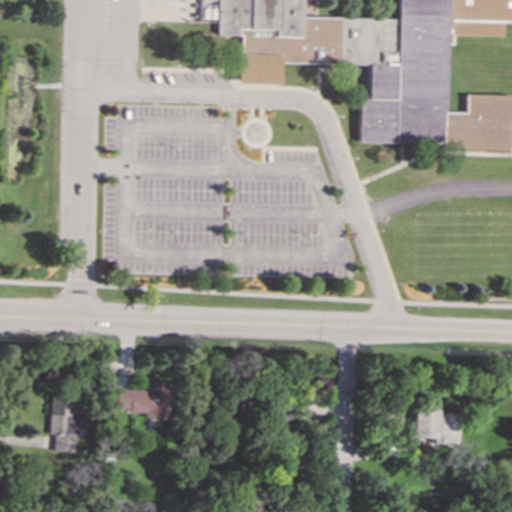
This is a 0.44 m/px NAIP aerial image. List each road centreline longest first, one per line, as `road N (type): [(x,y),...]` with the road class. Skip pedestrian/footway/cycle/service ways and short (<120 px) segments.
road 1 (tertiary): [(511,335),(0,320)]
road 2 (residential): [(341,511),(348,329)]
